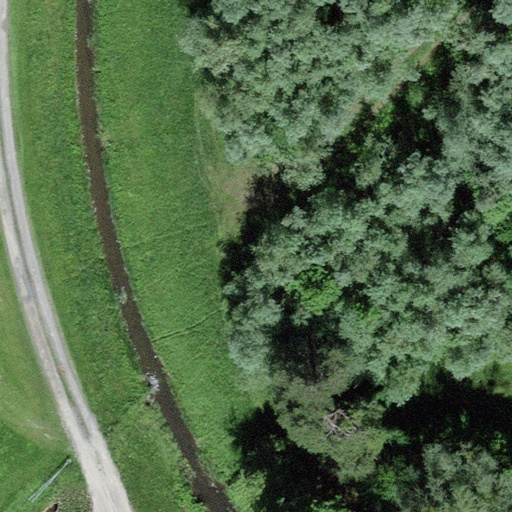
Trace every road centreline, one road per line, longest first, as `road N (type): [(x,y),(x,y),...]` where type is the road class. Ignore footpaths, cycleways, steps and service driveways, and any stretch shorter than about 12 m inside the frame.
road 1 (track): [(112,511),(109,485),(42,318),(4,156),(0,101)]
road 2 (track): [(305,434),(254,370),(238,291),(260,212),(299,175)]
road 3 (track): [(472,0),(299,175)]
